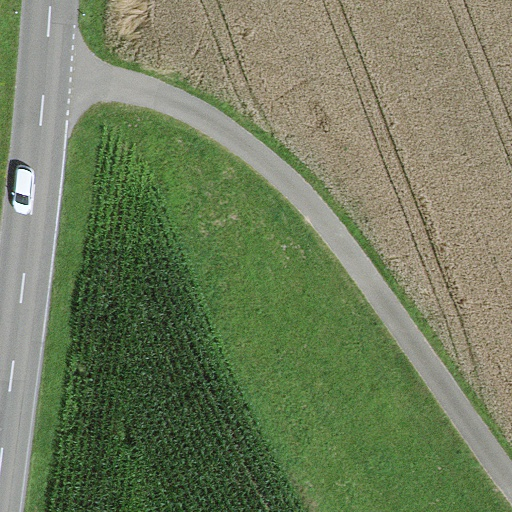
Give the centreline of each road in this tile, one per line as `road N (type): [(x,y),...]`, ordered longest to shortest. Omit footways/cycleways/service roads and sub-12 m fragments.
road 1 (track): [(511,485),(326,224),(254,154),(182,109),(45,75)]
road 2 (tertiary): [(49,0),(37,222),(0,496)]
